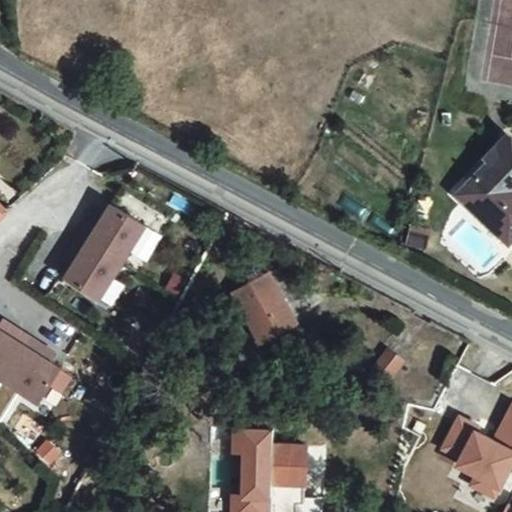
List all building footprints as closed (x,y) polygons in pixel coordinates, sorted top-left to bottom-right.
[(511,238),(511,236),(511,142),(509,140),(462,195),(511,238)] [(72,268),(65,279),(98,301),(145,228),(111,207),(104,218),(97,229),(89,223),(70,252),(79,257),(72,268)] [(95,213),(89,223),(97,229),(104,218),(95,213)] [(406,245),(425,249),(429,231),(410,227),(406,245)] [(63,262),(72,268),(79,257),(70,252),(63,262)] [(185,298),(193,279),(176,271),(167,290),(185,298)] [(229,300),(260,345),(274,338),(265,324),(284,312),(263,279),(229,300)] [(2,323),(0,326),(0,333),(8,338),(13,329),(2,323)] [(0,380),(1,381),(9,386),(37,404),(59,370),(47,363),(36,356),(42,348),(13,329),(8,338),(0,333),(0,380)] [(403,354),(388,345),(374,369),(389,377),(403,354)] [(52,354),(42,348),(36,356),(47,363),(52,354)] [(9,386),(1,381),(0,382),(0,398),(1,399),(9,386)] [(474,471),(467,487),(510,506),(511,500),(511,401),(498,433),(457,415),(439,456),(474,471)] [(54,466),(65,452),(47,438),(36,452),(54,466)] [(302,511),(311,452),(279,449),(277,459),(237,455),(230,511),(302,511)]
